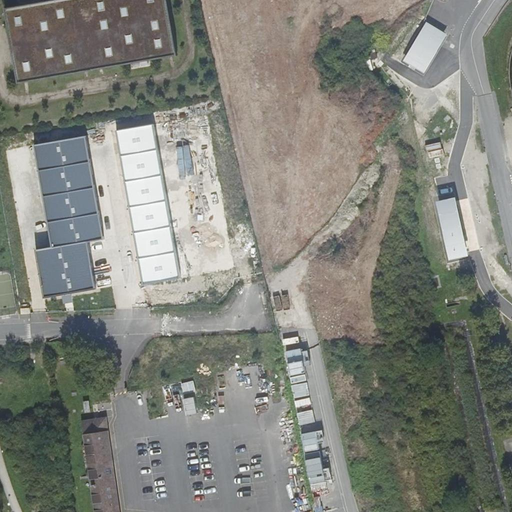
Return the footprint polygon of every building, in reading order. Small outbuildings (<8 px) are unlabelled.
[(5,8),(19,83),(177,54),(167,0),(18,0),(20,6),(5,8)] [(448,35),(426,22),(402,62),(424,75),(448,35)] [(104,240),(87,135),(32,144),(49,249),(83,243),(104,240)] [(455,197),(435,201),(448,261),(467,257),(455,197)] [(39,237),(41,248),(48,247),(46,236),(39,237)] [(91,290),(83,243),(49,249),(34,252),(41,298),(91,290)] [(163,264),(166,272),(175,268),(172,261),(163,264)] [(91,411),(90,401),(82,402),(84,412),(91,411)] [(83,424),(95,511),(122,511),(109,420),(83,424)] [(316,439),(300,442),(307,483),(330,479),(329,469),(321,471),(316,439)]
